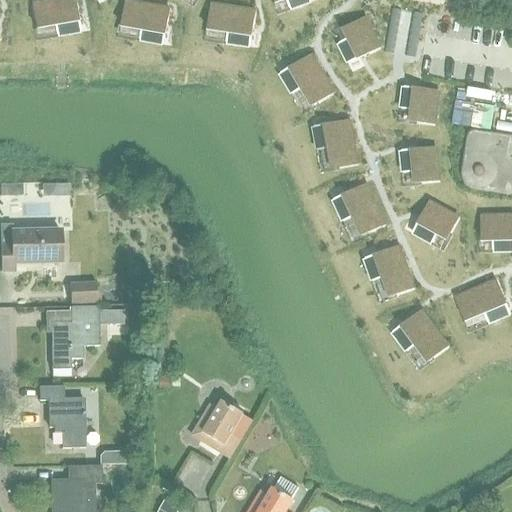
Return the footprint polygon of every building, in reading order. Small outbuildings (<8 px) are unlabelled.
[(75,0),(59,0),(31,5),(35,30),(55,26),(57,36),(81,31),(75,0)] [(230,0),(222,0),(210,29),(238,47),(260,17),(230,0)] [(309,0),(273,0),(275,4),(284,0),(285,0),(288,9),(310,1),(309,0)] [(125,3),(121,27),(141,31),(139,40),(163,45),(169,10),(125,3)] [(390,9),(383,52),(393,53),(400,10),(390,9)] [(412,12),(405,56),(414,58),(421,14),(412,12)] [(347,40),(338,44),(348,64),(379,49),(363,19),(342,30),(347,40)] [(310,56),(280,74),(292,95),(301,90),(311,107),(333,95),(310,56)] [(403,88),(400,111),(410,112),(409,122),(433,125),(437,92),(403,88)] [(348,121),(313,128),(318,152),(327,150),(331,170),(356,166),(348,121)] [(511,140),(469,135),(463,179),(466,189),(477,198),(511,202),(511,201),(511,140)] [(434,148),(401,152),(403,174),(413,173),(414,184),(437,182),(434,148)] [(11,185),(0,185),(0,197),(12,198),(11,185)] [(63,185),(59,185),(59,197),(70,197),(70,185),(63,185)] [(365,186),(333,201),(343,223),(352,219),(361,237),(383,226),(365,186)] [(428,203),(412,233),(432,244),(436,235),(446,240),(457,219),(428,203)] [(511,217),(480,217),(480,241),(491,241),(491,251),(511,250),(511,217)] [(12,265),(60,264),(59,232),(12,233),(12,225),(0,225),(0,270),(0,273),(12,272),(12,265)] [(397,248),(364,259),(373,283),(382,279),(389,298),(412,290),(397,248)] [(496,282),(454,299),(464,322),(483,314),(487,323),(509,314),(496,282)] [(94,283),(68,284),(69,305),(95,304),(94,283)] [(70,323),(49,323),(50,359),(50,370),(69,369),(69,359),(82,358),(82,348),(98,347),(98,307),(69,308),(70,323)] [(123,312),(109,312),(109,326),(123,326),(123,312)] [(420,312),(392,333),(407,353),(415,347),(427,363),(447,348),(420,312)] [(166,380),(157,380),(157,391),(167,391),(166,380)] [(62,388),(38,388),(38,402),(48,402),(48,429),(52,429),(52,433),(60,433),(60,450),(83,449),(83,433),(82,400),(63,400),(62,388)] [(210,406),(197,428),(216,439),(210,448),(229,459),(253,421),(222,402),(217,410),(210,406)] [(127,451),(114,451),(114,464),(127,463),(127,451)] [(95,511),(95,486),(100,486),(100,467),(71,468),(72,482),(49,482),(49,511),(95,511)] [(261,492),(248,511),(286,511),(293,501),(291,500),(297,490),(280,479),(274,490),(272,489),(268,497),(261,492)] [(164,501),(157,511),(176,511),(178,509),(171,505),(173,502),(166,498),(165,501),(164,501)]
